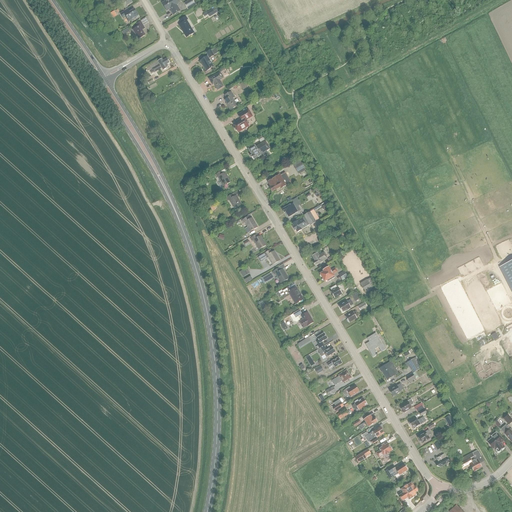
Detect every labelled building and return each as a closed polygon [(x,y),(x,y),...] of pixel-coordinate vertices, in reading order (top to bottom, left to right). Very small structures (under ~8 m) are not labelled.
[(127,6),(132,3),(130,0),(122,0),(121,1),(125,8),(128,6),(127,6)] [(173,15),(180,11),(177,5),(178,4),(175,0),(167,0),(162,3),(167,11),(170,9),(172,11),(171,11),(173,15)] [(193,0),(188,0),(184,3),(188,9),(193,6),(192,4),(195,3),(193,0)] [(216,7),(207,13),(208,15),(209,17),(216,13),(217,13),(218,16),(220,14),(219,12),(217,9),(221,7),(220,5),(216,7)] [(129,22),(138,16),(134,9),(127,13),(126,10),(120,14),(123,17),(125,16),(129,22)] [(187,38),(194,33),(187,20),(188,20),(186,17),(180,20),(182,23),(179,25),(187,38)] [(138,39),(145,35),(141,28),(144,26),(141,21),(137,24),(138,26),(133,30),(138,39)] [(208,56),(200,61),(207,71),(214,67),(209,59),(214,56),(214,55),(211,51),(211,50),(206,53),(208,56)] [(167,65),(170,63),(167,59),(163,61),(162,59),(158,62),(158,61),(146,67),(147,70),(145,71),(146,73),(150,70),(152,74),(162,68),(163,70),(167,68),(167,67),(168,66),(167,65)] [(220,80),(224,78),(220,72),(209,79),(212,85),(214,84),(218,90),(224,87),(220,80)] [(230,110),(237,106),(233,98),(235,97),(231,92),(225,95),(227,99),(225,100),(228,105),(227,106),(230,110)] [(252,116),(248,109),(238,115),(241,120),(233,124),(236,128),(235,128),(235,129),(236,131),(237,131),(237,130),(238,132),(249,126),(245,120),(252,116)] [(255,146),(248,150),(252,155),(251,156),(253,160),(261,156),(260,155),(266,151),(270,150),(265,142),(256,147),(255,146)] [(302,162),(294,166),(298,172),(305,167),(302,162)] [(224,186),(231,182),(225,173),(223,174),(221,171),(215,175),(217,178),(218,177),(224,186)] [(275,178),(268,182),(271,187),(270,188),(272,192),(280,187),(281,189),(286,186),(291,182),(287,176),(286,173),(280,176),(279,175),(275,177),(275,178)] [(235,209),(242,205),(236,195),(239,194),(238,191),(232,194),(226,198),(228,201),(229,200),(235,209)] [(299,205),(297,201),(282,210),(284,213),(286,212),(289,217),(298,212),(295,207),(299,205)] [(296,230),(297,233),(302,230),(302,229),(309,225),(310,226),(316,222),(315,221),(319,219),(313,210),(310,212),(304,216),(305,217),(302,219),(302,218),(297,222),(297,221),(292,224),(293,226),(292,227),(295,231),(296,230)] [(251,232),(258,227),(252,218),(250,219),(248,217),(242,220),(244,223),(245,222),(251,232)] [(259,250),(266,245),(261,236),(258,237),(256,235),(251,238),(252,241),(254,240),(259,250)] [(273,265),(280,261),(274,251),(272,253),(270,250),(258,257),(261,262),(269,257),(270,261),(271,260),(273,265)] [(327,258),(324,252),(321,254),(320,251),(318,252),(318,253),(312,257),(315,261),(313,262),(315,266),(327,258)] [(511,260),(499,267),(511,292),(511,260)] [(328,282),(335,278),(333,275),(338,272),(335,268),(331,270),(329,267),(323,271),(324,272),(320,274),(325,282),(327,281),(328,282)] [(246,268),(239,272),(243,278),(250,273),(246,268)] [(282,283),(289,279),(283,269),(280,271),(279,268),(273,272),(274,275),(276,274),(279,279),(282,283)] [(344,271),(339,274),(342,281),(348,278),(344,271)] [(271,273),(262,278),(265,282),(273,277),(271,273)] [(367,280),(360,283),(366,293),(373,289),(372,287),(375,285),(371,277),(367,279),(367,280)] [(347,287),(344,282),(338,286),(337,287),(336,285),(330,289),(332,291),(330,292),(334,299),(342,294),(341,291),(345,288),(347,287)] [(282,290),(277,292),(279,296),(280,297),(289,292),(296,305),(304,300),(296,288),(292,290),(289,287),(282,291),(282,290)] [(357,291),(352,295),(356,301),(361,298),(357,291)] [(350,307),(354,305),(351,300),(347,302),(347,301),(339,306),(342,312),(344,312),(351,308),(350,307)] [(263,301),(258,304),(262,310),(267,307),(263,301)] [(299,309),(292,313),(293,313),(296,318),(301,315),(303,320),(299,322),(303,328),(307,326),(314,322),(308,312),(303,315),(299,309)] [(359,316),(356,311),(345,317),(349,323),(357,318),(356,317),(359,316)] [(318,350),(324,346),(322,342),(327,339),(324,333),(317,338),(318,341),(317,342),(319,345),(316,347),(318,350)] [(369,342),(365,344),(373,357),(378,355),(375,349),(378,347),(382,352),(386,350),(376,333),(367,338),(369,342)] [(310,341),(308,338),(298,344),(300,347),(310,341)] [(324,346),(318,350),(320,353),(319,353),(321,357),(325,355),(326,358),(335,352),(332,347),(327,350),(324,346)] [(335,368),(342,363),(339,358),(327,364),(329,367),(333,365),(335,368)] [(413,359),(408,362),(414,373),(420,369),(413,359)] [(388,364),(379,369),(381,372),(385,377),(386,376),(388,380),(395,376),(392,370),(395,368),(391,361),(387,363),(388,364)] [(318,374),(323,370),(320,366),(315,369),(318,374)] [(347,371),(339,376),(342,381),(343,382),(351,378),(347,371)] [(412,373),(406,377),(409,383),(416,379),(412,373)] [(339,376),(332,381),(334,386),(342,381),(339,376)] [(400,391),(404,389),(401,384),(389,391),(393,396),(401,392),(400,391)] [(351,397),(359,391),(355,385),(350,388),(349,387),(346,389),(346,390),(343,391),(345,394),(348,392),(351,397)] [(326,390),(329,396),(337,392),(333,386),(326,390)] [(361,408),(367,405),(363,398),(359,401),(358,400),(355,402),(355,404),(352,406),(354,409),(356,412),(360,413),(363,411),(361,408)] [(403,413),(404,413),(412,408),(411,406),(414,404),(411,399),(399,406),(403,413)] [(333,407),(335,412),(344,406),(341,402),(339,400),(334,403),(335,406),(333,407)] [(421,403),(414,407),(417,412),(424,408),(421,403)] [(344,407),(335,413),(340,420),(348,414),(344,407)] [(376,418),(375,418),(373,419),(370,415),(364,420),(366,422),(358,427),(361,430),(365,427),(363,425),(365,424),(367,428),(375,423),(377,421),(377,420),(376,418)] [(451,415),(445,418),(450,427),(456,424),(451,415)] [(511,419),(508,415),(503,419),(508,425),(511,421),(511,419)] [(415,427),(426,421),(424,417),(418,420),(417,418),(409,423),(411,427),(414,425),(415,427)] [(511,442),(511,431),(506,424),(500,429),(511,443),(511,442)] [(377,438),(384,433),(380,427),(371,433),(373,435),(375,435),(376,437),(370,441),(372,444),(378,440),(377,438)] [(420,441),(421,444),(430,439),(428,436),(431,434),(429,430),(421,435),(418,437),(420,441)] [(504,448),(503,446),(500,443),(503,440),(496,432),(491,436),(492,437),(486,442),(492,449),(494,448),(496,450),(495,450),(497,453),(499,452),(504,448)] [(438,442),(434,444),(437,451),(442,448),(438,442)] [(390,448),(388,444),(379,449),(380,451),(376,453),(379,457),(383,455),(383,456),(385,455),(386,455),(389,454),(389,453),(392,451),(391,450),(392,449),(391,448),(390,448)] [(369,449),(356,457),(359,463),(367,458),(366,456),(372,453),(369,449)] [(473,471),(474,472),(478,470),(477,469),(481,467),(479,462),(480,461),(478,458),(481,456),(478,450),(458,461),(462,469),(470,464),(473,471)] [(440,467),(449,462),(445,454),(436,459),(438,462),(437,463),(436,466),(440,467)] [(400,476),(404,473),(408,470),(404,464),(398,467),(395,468),(393,465),(387,469),(390,474),(392,473),(394,476),(395,476),(398,473),(400,476)] [(408,485),(407,484),(403,487),(404,488),(401,490),(403,493),(399,496),(403,501),(408,498),(409,499),(412,497),(411,495),(418,491),(417,491),(418,489),(417,488),(415,487),(414,487),(411,483),(408,485)]
